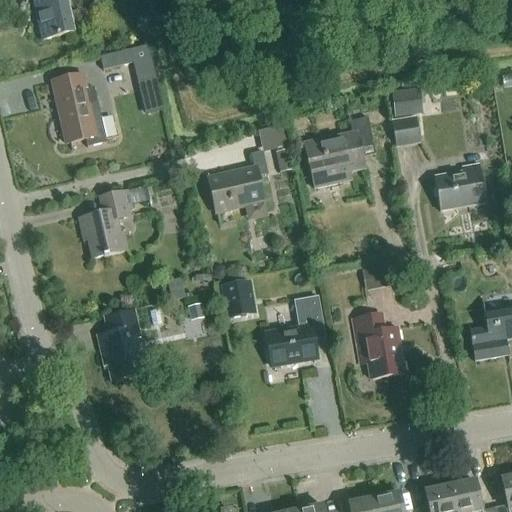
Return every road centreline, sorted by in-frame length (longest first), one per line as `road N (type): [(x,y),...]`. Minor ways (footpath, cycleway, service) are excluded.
road 1 (residential): [(110,481),(147,488),(511,425)]
road 2 (residential): [(110,481),(38,337),(0,165)]
